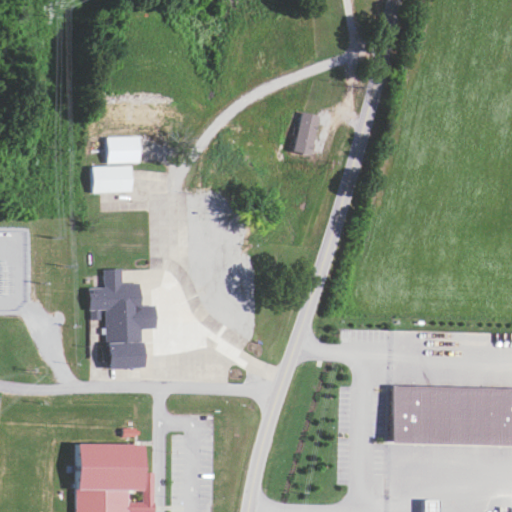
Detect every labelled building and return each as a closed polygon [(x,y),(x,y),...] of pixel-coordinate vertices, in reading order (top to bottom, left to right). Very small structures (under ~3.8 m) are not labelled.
[(308,155),(317,115),(299,111),(290,151),(308,155)] [(106,138),(139,137),(140,164),(106,165),(106,138)] [(92,194),(91,169),(130,167),(131,193),(92,194)] [(105,269),(123,269),(124,284),(140,283),(141,306),(147,305),(155,305),(156,329),(148,329),(141,329),(143,367),(108,368),(107,335),(103,335),(103,329),(106,328),(106,310),(90,311),(89,288),(105,288),(105,269)] [(393,383),(511,386),(511,445),(391,442),(393,383)] [(124,437),(124,428),(138,428),(138,437),(124,437)] [(77,511),(77,443),(142,443),(142,473),(154,473),(154,511),(77,511)]
